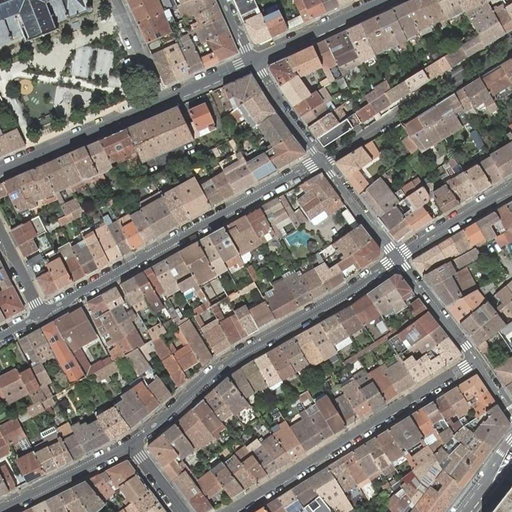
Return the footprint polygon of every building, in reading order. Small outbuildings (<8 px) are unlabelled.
[(0,0),(0,44),(11,40),(11,41),(14,40),(13,39),(19,37),(26,34),(28,38),(27,38),(28,41),(30,41),(31,42),(34,41),(33,39),(42,36),(43,37),(45,36),(45,35),(54,31),(55,33),(58,32),(57,30),(59,29),(58,27),(58,25),(58,23),(57,22),(67,18),(68,20),(70,19),(69,17),(77,15),(77,16),(79,15),(78,14),(86,11),(89,12),(92,11),(93,8),(92,6),(89,4),(89,5),(86,0),(0,0)] [(127,0),(138,24),(170,9),(178,6),(175,0),(127,0)] [(217,5),(215,0),(190,0),(184,3),(179,6),(185,19),(188,18),(190,17),(195,15),(217,5)] [(259,9),(254,0),(233,0),(252,41),(259,43),(272,37),(259,9)] [(293,0),(304,22),(327,12),(321,0),(293,0)] [(337,0),(321,0),(327,12),(340,6),(337,0)] [(421,0),(411,0),(406,3),(420,31),(432,25),(434,24),(421,0)] [(437,0),(421,0),(434,24),(435,23),(441,20),(445,27),(450,25),(448,20),(437,0)] [(437,0),(448,20),(465,11),(458,0),(437,0)] [(458,0),(465,11),(479,35),(486,46),(506,33),(491,9),(489,5),(488,3),(486,0),(458,0)] [(406,3),(392,9),(407,40),(421,33),(420,31),(406,3)] [(491,9),(506,33),(511,29),(511,18),(505,7),(503,3),(497,7),(497,5),(491,9)] [(197,30),(224,19),(217,5),(195,15),(198,21),(191,24),(192,28),(194,32),(197,30)] [(285,22),(278,8),(275,9),(277,13),(269,16),(267,13),(264,7),(259,9),(272,37),(289,30),(285,22)] [(170,9),(138,24),(147,44),(160,38),(173,32),(170,26),(176,23),(170,9)] [(392,9),(360,24),(375,56),(407,41),(407,40),(392,9)] [(300,15),(285,22),(289,30),(304,22),(300,15)] [(229,31),(224,19),(197,30),(198,33),(201,40),(203,43),(229,31)] [(360,24),(347,30),(362,62),(375,56),(360,24)] [(347,30),(326,39),(338,65),(343,76),(350,73),(348,69),(362,62),(347,30)] [(237,50),(229,31),(203,43),(206,50),(198,54),(204,68),(239,52),(237,50)] [(190,37),(189,34),(181,38),(186,51),(182,53),(191,73),(204,68),(198,54),(195,46),(194,43),(193,44),(190,37)] [(463,45),(462,46),(468,56),(486,46),(479,35),(469,41),(463,45)] [(463,45),(469,41),(466,37),(460,40),(463,45)] [(326,39),(313,46),(323,67),(324,71),(331,83),(335,81),(329,70),(338,65),(326,39)] [(191,73),(182,53),(177,43),(164,49),(178,79),(191,73)] [(313,46),(286,58),(300,79),(323,67),(313,46)] [(449,54),(439,60),(446,70),(468,56),(462,46),(461,46),(449,54)] [(166,84),(178,79),(164,49),(152,55),(165,84),(166,84)] [(300,79),(286,58),(270,65),(269,70),(280,87),(300,79)] [(511,58),(501,65),(511,83),(511,58)] [(436,62),(422,70),(429,81),(446,70),(439,60),(436,62)] [(511,83),(501,65),(480,78),(498,108),(501,106),(494,94),(508,86),(511,90),(511,89),(511,83)] [(421,71),(406,81),(412,91),(429,81),(422,70),(421,71)] [(250,74),(223,86),(229,99),(226,100),(228,104),(224,105),(226,111),(230,109),(233,108),(235,110),(238,107),(261,90),(252,75),(250,74)] [(348,86),(344,78),(338,80),(343,89),(348,86)] [(480,78),(455,94),(469,119),(486,109),(489,114),(498,108),(480,78)] [(300,79),(280,87),(282,91),(293,106),(311,95),(300,79)] [(379,97),(371,103),(377,113),(381,110),(390,105),(395,101),(412,91),(406,81),(391,89),(385,93),(379,97)] [(387,81),(374,88),(376,90),(379,97),(385,93),(391,89),(387,81)] [(324,87),(311,95),(293,106),(294,107),(301,117),(329,98),(331,97),(324,87)] [(269,103),(261,90),(238,107),(235,110),(231,112),(230,113),(235,120),(243,115),(248,111),(251,115),(247,118),(248,121),(253,129),(258,125),(276,113),(269,103)] [(367,96),(371,103),(379,97),(376,90),(367,96)] [(455,94),(418,117),(424,128),(410,136),(418,148),(421,150),(470,122),(469,119),(455,94)] [(301,117),(309,127),(337,109),(335,106),(330,110),(326,104),(331,101),(329,98),(301,117)] [(194,121),(187,124),(194,138),(200,135),(198,130),(208,126),(210,131),(217,128),(206,103),(189,111),(194,121)] [(371,103),(360,110),(355,113),(362,123),(376,114),(377,113),(371,103)] [(194,138),(187,124),(179,106),(155,116),(127,128),(137,151),(142,163),(195,140),(194,138)] [(344,108),(342,106),(337,109),(309,127),(317,138),(348,118),(342,110),(344,108)] [(248,111),(243,115),(248,121),(247,118),(251,115),(248,111)] [(292,135),(276,113),(258,125),(272,144),(268,147),(269,149),(292,135)] [(362,123),(355,113),(348,118),(317,138),(328,153),(342,144),(338,138),(348,131),(360,124),(362,123)] [(418,117),(403,126),(410,136),(424,128),(418,117)] [(352,137),(363,129),(360,124),(348,131),(338,138),(342,144),(349,139),(352,137)] [(490,124),(476,132),(479,137),(489,132),(493,129),(490,124)] [(511,131),(507,124),(503,126),(508,134),(509,133),(511,131)] [(17,128),(15,125),(1,132),(3,135),(17,128)] [(200,135),(210,131),(208,126),(198,130),(200,135)] [(3,135),(0,136),(1,140),(7,137),(13,151),(26,145),(17,128),(3,135)] [(127,128),(99,140),(111,163),(130,155),(137,151),(127,128)] [(250,131),(246,134),(250,139),(252,141),(255,139),(250,131)] [(476,132),(476,131),(472,133),(481,150),(485,148),(479,137),(476,132)] [(246,134),(235,142),(238,147),(245,142),(245,143),(250,139),(246,134)] [(306,153),(292,135),(269,149),(265,153),(276,170),(306,153)] [(410,136),(403,141),(411,153),(418,148),(410,136)] [(8,154),(13,151),(7,137),(1,140),(8,154)] [(99,140),(85,146),(101,180),(105,178),(102,173),(113,167),(111,163),(99,140)] [(336,163),(347,178),(358,170),(373,160),(374,159),(381,156),(371,141),(336,163)] [(511,142),(490,156),(491,158),(504,177),(511,172),(511,142)] [(85,146),(71,153),(86,183),(94,179),(97,185),(102,182),(101,180),(85,146)] [(212,149),(206,152),(215,169),(221,166),(219,163),(214,151),(212,149)] [(218,149),(214,151),(219,163),(224,160),(218,149)] [(219,163),(221,166),(225,172),(236,192),(258,180),(243,155),(239,149),(234,151),(240,162),(242,166),(237,169),(234,165),(230,167),(225,159),(224,160),(219,163)] [(265,153),(263,154),(259,156),(257,152),(249,157),(246,153),(243,155),(258,180),(276,170),(265,153)] [(71,153),(57,159),(73,191),(76,190),(74,188),(86,183),(71,153)] [(491,185),(504,177),(491,158),(489,159),(487,160),(483,163),(479,165),(491,185)] [(57,159),(44,165),(55,193),(57,197),(58,197),(60,196),(57,188),(66,184),(67,187),(66,187),(69,194),(74,192),(73,191),(57,159)] [(459,164),(456,159),(449,163),(452,168),(455,166),(459,164)] [(479,165),(476,161),(473,163),(475,165),(464,171),(465,173),(478,192),(491,185),(479,165)] [(55,193),(44,165),(29,171),(41,199),(43,203),(57,197),(55,193)] [(370,187),(360,195),(378,217),(398,203),(424,186),(428,184),(431,182),(440,176),(437,172),(435,169),(434,168),(419,178),(418,177),(400,190),(403,193),(396,198),(383,179),(387,176),(385,173),(370,187)] [(466,200),(472,196),(458,177),(454,171),(452,168),(447,171),(445,172),(447,174),(447,175),(450,179),(452,181),(466,200)] [(358,170),(347,178),(360,195),(370,187),(358,170)] [(28,204),(30,209),(37,206),(35,201),(41,199),(29,171),(16,177),(28,204)] [(225,172),(212,179),(214,183),(223,199),(236,192),(225,172)] [(297,201),(301,207),(331,185),(326,179),(322,173),(298,186),(299,189),(303,188),(307,193),(297,201)] [(472,196),(478,192),(465,173),(463,174),(462,175),(461,176),(459,177),(458,177),(472,196)] [(460,203),(466,200),(452,181),(450,179),(447,175),(447,174),(441,178),(446,184),(460,203)] [(9,194),(18,213),(21,211),(19,208),(28,204),(16,177),(4,182),(9,194)] [(202,190),(195,178),(192,180),(194,183),(189,186),(187,182),(182,185),(184,188),(180,191),(178,187),(174,189),(190,217),(211,206),(202,190)] [(0,197),(9,194),(4,182),(0,183),(0,197)] [(444,213),(460,203),(446,184),(437,191),(435,187),(431,182),(428,184),(434,192),(434,197),(444,213)] [(211,206),(223,199),(214,183),(202,190),(211,206)] [(430,200),(434,197),(434,192),(428,184),(424,186),(430,196),(429,200),(430,200)] [(331,185),(301,207),(311,220),(314,225),(316,225),(327,217),(327,215),(344,203),(331,185)] [(430,200),(429,200),(430,196),(424,186),(398,203),(378,217),(378,218),(389,231),(405,218),(403,215),(413,207),(416,210),(422,206),(427,202),(428,202),(428,203),(429,203),(429,202),(430,202),(430,201),(430,200)] [(125,191),(118,194),(121,198),(121,200),(133,193),(129,188),(125,191)] [(178,224),(190,217),(174,189),(172,191),(162,196),(178,224)] [(162,196),(160,192),(157,194),(159,199),(145,207),(142,202),(139,204),(142,210),(157,236),(178,224),(162,196)] [(110,199),(107,201),(110,205),(121,198),(118,194),(110,199)] [(159,199),(157,194),(142,202),(145,207),(159,199)] [(283,195),(278,198),(284,209),(289,205),(283,195)] [(276,237),(278,239),(282,236),(275,224),(288,216),(292,223),(298,220),(293,212),(289,205),(284,209),(278,198),(260,207),(276,237)] [(77,199),(62,206),(66,216),(71,213),(81,207),(77,199)] [(511,214),(506,205),(495,212),(500,220),(504,228),(500,230),(502,234),(506,231),(511,227),(511,214)] [(415,230),(433,219),(422,206),(416,210),(413,207),(403,215),(405,218),(389,231),(396,241),(413,228),(415,230)] [(81,207),(71,213),(74,219),(84,213),(81,207)] [(273,238),(276,237),(260,207),(246,215),(262,244),(267,241),(264,235),(269,232),(273,238)] [(298,209),(293,212),(298,220),(299,221),(304,218),(298,209)] [(353,230),(360,226),(347,209),(341,213),(350,225),(346,228),(349,233),(353,230)] [(145,242),(157,236),(142,210),(130,216),(145,242)] [(495,212),(477,222),(487,242),(496,238),(497,236),(491,226),(496,223),(500,220),(495,212)] [(133,249),(145,242),(130,216),(130,215),(118,221),(120,224),(133,249)] [(262,244),(246,215),(224,227),(242,260),(245,259),(243,254),(262,244)] [(12,230),(20,245),(33,238),(46,231),(44,227),(39,216),(34,218),(23,224),(12,230)] [(44,227),(46,231),(60,224),(59,223),(57,220),(52,222),(44,227)] [(477,222),(463,230),(474,249),(476,248),(475,246),(474,243),(480,240),(483,244),(487,242),(477,222)] [(122,255),(133,249),(120,224),(109,230),(122,255)] [(106,225),(94,232),(109,262),(122,255),(109,230),(106,225)] [(353,230),(333,245),(335,248),(339,245),(340,247),(336,250),(339,254),(343,251),(345,254),(341,257),(339,259),(341,261),(372,240),(361,225),(360,226),(353,230)] [(244,263),(242,260),(224,227),(209,235),(224,262),(227,268),(237,263),(239,266),(244,263)] [(511,227),(506,231),(502,234),(497,236),(496,238),(501,246),(504,243),(511,238),(511,227)] [(109,262),(94,232),(87,236),(84,230),(80,232),(85,240),(99,268),(109,262)] [(463,230),(451,238),(461,256),(474,249),(463,230)] [(267,241),(273,238),(269,232),(264,235),(267,241)] [(198,242),(216,275),(222,271),(219,265),(224,262),(209,235),(198,242)] [(33,238),(20,245),(25,254),(25,255),(38,249),(38,247),(33,238)] [(438,246),(448,263),(451,261),(449,258),(455,254),(457,258),(461,256),(451,238),(438,246)] [(72,248),(86,275),(99,268),(85,240),(72,248)] [(343,271),(354,264),(359,270),(380,255),(380,250),(372,240),(341,261),(337,264),(343,271)] [(201,283),(216,275),(198,242),(180,252),(199,284),(201,283)] [(56,250),(58,252),(73,282),(86,275),(72,248),(70,244),(67,246),(66,244),(56,250)] [(412,262),(423,276),(448,263),(438,246),(412,261),(412,262)] [(324,259),(333,254),(330,247),(320,252),(324,259)] [(474,249),(461,256),(457,258),(454,260),(458,268),(477,258),(478,260),(484,258),(476,248),(474,249)] [(49,270),(60,290),(73,282),(58,252),(44,260),(49,270)] [(205,295),(199,284),(180,252),(165,260),(179,286),(182,291),(186,299),(198,292),(204,304),(208,301),(207,300),(205,296),(205,295)] [(314,268),(314,269),(327,291),(335,286),(347,278),(343,271),(337,264),(329,269),(325,262),(319,253),(319,252),(314,255),(320,265),(314,268)] [(179,286),(165,260),(151,268),(162,287),(169,300),(173,298),(170,292),(179,286)] [(448,263),(423,276),(431,287),(457,272),(451,261),(448,263)] [(222,271),(227,268),(224,262),(219,265),(222,271)] [(247,268),(254,282),(259,279),(252,265),(247,268)] [(8,277),(3,267),(0,268),(0,285),(3,290),(12,285),(8,277)] [(162,287),(151,268),(144,272),(154,291),(162,287)] [(457,272),(431,287),(447,306),(478,290),(466,268),(457,272)] [(296,273),(312,299),(327,291),(314,269),(302,275),(300,271),(296,273)] [(36,277),(46,297),(60,290),(49,270),(36,277)] [(283,277),(284,279),(296,272),(295,270),(283,277)] [(154,291),(144,272),(135,277),(146,296),(154,310),(158,307),(163,305),(159,299),(154,291)] [(296,272),(284,279),(300,306),(312,299),(296,273),(296,272)] [(395,274),(389,279),(404,301),(414,293),(400,275),(395,274)] [(146,296),(135,277),(121,284),(135,308),(137,306),(135,302),(146,296)] [(478,289),(483,296),(501,281),(499,278),(478,289)] [(272,286),(275,290),(288,313),(300,306),(284,279),(272,286)] [(389,279),(378,286),(392,307),(396,312),(407,305),(404,301),(389,279)] [(247,287),(249,290),(257,286),(254,282),(247,287)] [(24,309),(12,285),(3,290),(0,291),(0,309),(6,319),(24,309)] [(511,299),(511,293),(506,285),(495,294),(502,303),(494,309),(487,301),(459,323),(469,335),(496,312),(511,299)] [(378,286),(368,294),(381,315),(384,313),(382,310),(387,306),(389,309),(392,307),(378,286)] [(124,302),(116,287),(102,295),(110,310),(123,302),(124,302)] [(240,290),(239,291),(241,295),(249,290),(247,287),(240,290)] [(459,323),(487,301),(483,296),(478,289),(478,290),(447,306),(456,318),(459,323)] [(263,297),(266,301),(276,319),(288,313),(275,290),(263,297)] [(368,294),(350,306),(364,326),(366,324),(364,321),(372,316),(374,319),(378,317),(381,322),(384,320),(381,315),(368,294)] [(110,310),(102,295),(87,303),(93,314),(96,318),(97,317),(110,310)] [(409,304),(407,305),(415,316),(417,320),(428,311),(419,299),(410,305),(409,304)] [(511,299),(496,312),(469,335),(477,346),(481,343),(483,342),(485,340),(499,331),(501,329),(507,325),(498,314),(507,307),(511,312),(511,299)] [(193,310),(194,312),(196,316),(207,309),(211,306),(208,301),(204,304),(193,310)] [(249,311),(259,329),(276,319),(266,301),(249,311)] [(129,317),(135,314),(132,310),(126,313),(122,306),(125,305),(123,302),(110,310),(118,323),(129,317)] [(211,306),(231,345),(235,342),(248,335),(235,312),(233,308),(224,313),(222,310),(217,312),(216,309),(218,308),(216,304),(211,306)] [(200,316),(196,318),(216,354),(231,345),(211,306),(207,309),(213,321),(205,326),(200,316)] [(235,312),(248,335),(259,329),(249,311),(247,306),(235,312)] [(350,306),(335,315),(348,335),(364,326),(350,306)] [(54,321),(86,376),(86,377),(92,374),(104,367),(112,362),(110,357),(101,362),(101,361),(91,366),(79,346),(96,337),(79,307),(54,321)] [(168,313),(173,319),(178,316),(173,307),(167,311),(168,313)] [(118,323),(110,310),(97,317),(96,318),(93,314),(90,315),(94,322),(101,333),(107,329),(118,323)] [(395,336),(388,341),(398,354),(399,356),(402,353),(407,349),(410,347),(440,326),(428,311),(417,320),(406,328),(395,336)] [(335,315),(320,323),(335,349),(337,351),(352,341),(351,339),(348,335),(335,315)] [(173,319),(176,323),(177,325),(178,325),(179,327),(183,325),(181,320),(178,316),(173,319)] [(415,316),(403,324),(406,328),(417,320),(415,316)] [(118,323),(126,337),(137,331),(130,320),(129,317),(118,323)] [(162,325),(165,329),(167,327),(170,326),(176,323),(173,319),(162,325)] [(69,383),(70,384),(77,381),(86,376),(54,321),(41,328),(57,359),(69,383)] [(183,325),(179,327),(203,366),(211,358),(188,321),(183,325)] [(505,334),(511,329),(511,321),(507,325),(501,329),(503,333),(505,334)] [(148,330),(153,339),(161,335),(166,332),(165,329),(162,325),(161,322),(148,330)] [(113,344),(126,337),(118,323),(107,329),(101,333),(103,337),(109,333),(112,338),(106,342),(108,346),(113,344)] [(167,345),(188,379),(192,376),(188,369),(195,364),(199,370),(203,366),(179,327),(178,325),(177,325),(176,323),(170,326),(178,338),(179,337),(185,347),(177,351),(171,342),(167,345)] [(320,323),(307,330),(322,357),(324,360),(337,352),(337,351),(335,349),(320,323)] [(403,324),(392,332),(395,336),(406,328),(403,324)] [(448,337),(440,326),(410,347),(412,350),(413,349),(420,358),(431,350),(448,337)] [(44,366),(47,365),(57,359),(41,328),(28,336),(42,364),(44,366)] [(307,330),(294,338),(307,361),(309,364),(311,367),(324,360),(322,357),(307,330)] [(126,337),(134,350),(138,348),(144,344),(137,331),(126,337)] [(392,332),(375,343),(378,347),(388,341),(395,336),(392,332)] [(157,348),(180,386),(188,379),(161,335),(153,339),(152,340),(150,341),(147,343),(144,344),(138,348),(147,361),(151,359),(148,353),(157,348)] [(38,366),(42,364),(28,336),(19,340),(26,353),(28,351),(33,362),(36,360),(38,366)] [(112,362),(114,361),(125,355),(134,350),(126,337),(113,344),(115,347),(111,352),(112,356),(110,357),(112,362)] [(461,354),(448,337),(431,350),(436,357),(439,355),(445,364),(461,354)] [(294,338),(280,346),(293,369),(295,372),(309,364),(307,361),(294,338)] [(491,347),(485,340),(483,342),(481,343),(477,346),(483,353),(491,347)] [(375,343),(360,353),(362,356),(372,351),(378,347),(375,343)] [(282,380),(295,372),(293,369),(280,346),(267,353),(282,380)] [(148,389),(160,404),(171,394),(157,375),(155,373),(138,348),(134,350),(125,355),(129,360),(143,382),(147,387),(149,385),(144,379),(145,378),(141,372),(147,367),(158,381),(148,389)] [(431,350),(420,358),(420,359),(430,374),(445,364),(439,355),(436,357),(431,350)] [(508,359),(503,352),(494,358),(495,359),(499,365),(508,359)] [(268,386),(271,391),(275,389),(273,385),(282,380),(267,353),(253,361),(268,386)] [(360,353),(344,363),(346,365),(346,366),(359,358),(362,356),(360,353)] [(402,353),(399,356),(417,382),(430,374),(420,359),(417,361),(412,356),(407,360),(402,353)] [(381,360),(378,361),(381,366),(398,394),(417,382),(399,356),(398,354),(395,356),(399,362),(388,368),(385,363),(384,364),(381,360)] [(114,361),(118,368),(129,360),(125,355),(114,361)] [(511,382),(511,356),(499,365),(495,359),(493,361),(489,363),(506,387),(511,382)] [(112,362),(104,367),(108,375),(119,369),(118,368),(114,361),(112,362)] [(254,392),(256,394),(268,386),(253,361),(241,369),(254,392)] [(31,369),(47,400),(53,397),(51,393),(47,385),(52,382),(47,372),(44,366),(42,364),(38,366),(31,369)] [(346,365),(333,372),(335,376),(347,368),(346,366),(346,365)] [(385,402),(398,394),(381,366),(368,374),(385,402)] [(92,374),(95,377),(97,381),(104,377),(107,382),(111,380),(108,375),(104,367),(92,374)] [(0,376),(0,384),(6,396),(9,403),(29,393),(20,375),(17,368),(0,376)] [(29,393),(35,403),(40,401),(41,403),(47,400),(31,369),(20,375),(29,393)] [(241,369),(228,377),(244,397),(254,392),(241,369)] [(368,374),(365,369),(360,372),(361,373),(353,378),(372,410),(385,402),(368,374)] [(86,376),(77,381),(80,386),(95,377),(92,374),(86,377),(86,376)] [(476,375),(457,387),(465,399),(472,394),(474,397),(487,389),(476,375)] [(228,377),(215,389),(233,412),(237,418),(239,416),(240,416),(237,412),(245,406),(248,403),(244,397),(228,377)] [(347,398),(360,418),(372,410),(353,378),(353,377),(350,379),(352,382),(342,388),(347,398)] [(350,379),(340,385),(342,388),(352,382),(350,379)] [(139,399),(150,412),(160,404),(148,389),(147,387),(143,382),(133,389),(135,392),(139,399)] [(457,387),(444,395),(459,418),(461,421),(462,423),(467,420),(463,416),(472,411),(467,402),(465,399),(457,387)] [(121,397),(122,398),(126,404),(140,420),(150,412),(139,399),(135,392),(133,389),(122,396),(121,397)] [(233,412),(215,389),(203,399),(221,421),(233,412)] [(484,413),(497,405),(487,389),(474,397),(467,402),(472,411),(476,418),(484,413)] [(305,392),(297,396),(300,401),(300,402),(301,402),(308,398),(308,397),(311,395),(308,390),(307,391),(305,392)] [(326,393),(314,400),(316,404),(328,396),(326,393)] [(472,394),(465,399),(467,402),(474,397),(472,394)] [(331,395),(328,396),(334,406),(337,404),(331,395)] [(444,395),(433,402),(449,427),(454,435),(464,425),(462,423),(461,421),(459,418),(444,395)] [(293,399),(289,401),(292,406),(300,402),(300,401),(297,396),(293,399)] [(316,404),(334,433),(346,426),(334,406),(328,396),(316,404)] [(41,403),(45,409),(55,404),(54,401),(55,400),(53,397),(47,400),(41,403)] [(116,408),(130,428),(140,420),(126,404),(122,398),(117,402),(118,403),(114,407),(116,408)] [(334,406),(346,426),(360,418),(347,398),(337,404),(334,406)] [(203,399),(192,409),(213,436),(217,432),(225,426),(224,425),(221,421),(203,399)] [(35,403),(26,408),(30,414),(31,414),(32,416),(43,410),(45,409),(41,403),(40,401),(35,403)] [(433,402),(422,408),(433,425),(441,420),(445,427),(447,429),(449,427),(433,402)] [(324,440),(334,433),(316,404),(312,406),(316,412),(313,414),(310,408),(306,410),(309,416),(324,440)] [(493,448),(510,426),(510,425),(497,405),(484,413),(476,418),(468,423),(464,425),(493,448)] [(107,411),(102,413),(104,418),(114,412),(113,410),(116,408),(114,407),(107,411)] [(26,408),(15,415),(19,421),(30,415),(30,414),(26,408)] [(97,416),(99,421),(112,440),(130,428),(116,408),(113,410),(114,412),(104,418),(102,413),(97,416)] [(272,418),(280,413),(277,408),(269,412),(272,418)] [(430,447),(434,454),(445,444),(439,434),(433,425),(422,408),(409,417),(424,439),(428,445),(430,447)] [(192,409),(175,424),(194,449),(196,451),(211,439),(213,442),(216,439),(213,436),(192,409)] [(290,428),(305,452),(324,440),(309,416),(306,410),(300,414),(304,420),(290,428)] [(2,422),(0,422),(0,428),(11,452),(15,451),(12,444),(23,439),(25,444),(29,442),(19,421),(15,415),(11,417),(12,420),(3,425),(2,422)] [(406,457),(407,458),(414,470),(434,455),(434,454),(430,447),(428,445),(424,439),(409,417),(388,430),(403,453),(406,457)] [(72,427),(87,453),(109,442),(112,440),(99,421),(83,430),(80,423),(72,427)] [(273,435),(292,460),(305,452),(290,428),(285,421),(281,424),(284,427),(272,435),(273,435)] [(57,431),(58,432),(58,433),(74,460),(87,453),(72,427),(70,423),(69,423),(65,426),(57,431)] [(175,424),(162,434),(179,455),(181,459),(194,449),(175,424)] [(464,425),(454,435),(453,437),(465,447),(483,461),(493,448),(464,425)] [(434,454),(434,455),(443,471),(449,475),(455,468),(459,463),(473,474),(483,461),(465,447),(453,437),(454,435),(449,427),(447,429),(445,430),(439,434),(445,444),(434,454)] [(0,428),(0,458),(11,452),(0,428)] [(388,430),(375,437),(390,461),(401,454),(403,453),(388,430)] [(43,438),(46,442),(48,447),(59,467),(74,460),(58,433),(58,432),(50,436),(48,433),(45,434),(44,431),(41,433),(43,438)] [(148,446),(163,467),(174,459),(179,455),(162,434),(148,446)] [(262,444),(280,467),(292,460),(273,435),(262,444)] [(375,437),(364,444),(380,469),(382,472),(384,475),(395,468),(393,465),(390,461),(375,437)] [(43,438),(31,445),(33,449),(43,444),(46,442),(43,438)] [(262,444),(259,441),(250,448),(247,445),(246,446),(248,450),(249,450),(251,453),(262,444)] [(43,444),(33,449),(34,451),(46,474),(59,467),(48,447),(46,442),(43,444)] [(268,475),(280,467),(262,444),(251,453),(268,475)] [(364,444),(353,452),(368,477),(370,479),(382,472),(380,469),(364,444)] [(237,458),(238,459),(256,482),(268,475),(251,453),(249,450),(248,450),(246,446),(235,454),(235,456),(237,458)] [(19,460),(30,481),(46,474),(34,451),(26,455),(26,456),(19,460)] [(353,452),(342,458),(357,483),(360,489),(363,494),(367,492),(364,487),(363,486),(358,479),(363,476),(365,479),(368,477),(353,452)] [(387,497),(383,500),(392,511),(443,511),(463,487),(449,475),(443,471),(434,455),(414,470),(402,478),(395,484),(392,486),(385,491),(384,492),(387,497)] [(235,456),(224,464),(244,490),(256,482),(238,459),(237,458),(235,456)] [(342,458),(328,467),(340,487),(343,492),(357,483),(342,458)] [(174,459),(163,467),(173,480),(184,472),(181,467),(179,465),(174,459)] [(127,460),(100,474),(114,490),(138,474),(127,460)] [(224,464),(223,462),(211,471),(223,487),(231,498),(244,490),(224,464)] [(455,468),(449,475),(463,487),(473,474),(459,463),(455,468)] [(191,472),(185,464),(181,467),(184,472),(186,471),(188,474),(191,472)] [(0,473),(9,492),(17,487),(6,465),(0,468),(0,467),(0,473)] [(328,467),(308,480),(325,502),(330,509),(343,501),(348,510),(353,508),(340,487),(328,467)] [(198,480),(195,483),(196,485),(207,499),(223,487),(211,471),(211,470),(198,480)] [(184,472),(173,480),(188,500),(195,495),(191,488),(196,485),(195,483),(188,474),(186,471),(184,472)] [(192,471),(191,472),(188,474),(195,483),(198,480),(192,471)] [(0,496),(9,492),(0,473),(0,496)] [(100,474),(86,481),(103,501),(107,498),(104,495),(109,491),(112,494),(115,491),(114,490),(100,474)] [(123,501),(127,506),(149,489),(138,474),(114,490),(115,491),(117,494),(123,489),(128,497),(123,501)] [(358,479),(363,486),(364,487),(371,482),(370,479),(368,477),(365,479),(363,476),(358,479)] [(308,480),(291,490),(307,511),(326,511),(330,509),(325,502),(308,480)] [(96,511),(106,504),(103,501),(86,481),(72,487),(89,511),(96,511)] [(390,484),(389,482),(383,487),(385,491),(392,486),(390,484)] [(195,495),(188,500),(197,511),(207,511),(214,508),(207,499),(196,485),(191,488),(195,495)] [(511,511),(511,485),(491,511),(511,511)] [(68,511),(89,511),(72,487),(59,494),(68,511)] [(145,511),(159,502),(149,489),(127,506),(124,508),(118,511),(145,511)] [(307,511),(291,490),(278,498),(288,511),(307,511)] [(68,511),(59,494),(46,501),(51,511),(68,511)] [(288,511),(278,498),(264,507),(267,511),(288,511)] [(34,511),(51,511),(46,501),(32,507),(34,511)] [(166,511),(159,502),(145,511),(166,511)]
